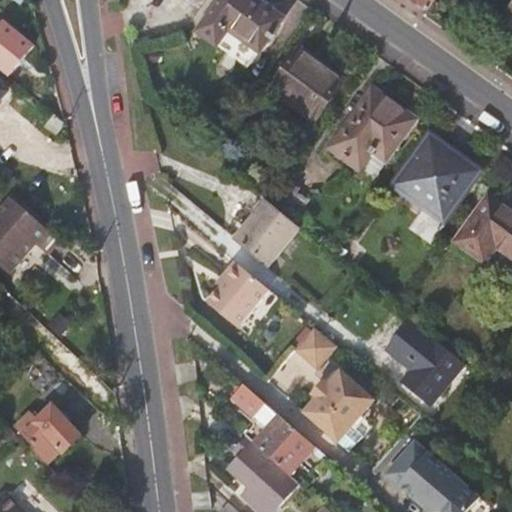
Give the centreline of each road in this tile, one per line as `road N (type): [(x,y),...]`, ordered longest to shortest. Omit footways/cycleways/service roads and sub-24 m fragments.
road 1 (tertiary): [(97,125),(160,511)]
road 2 (unknown): [(132,304),(244,366),(409,511)]
road 3 (tertiary): [(355,0),(511,112)]
road 4 (tertiary): [(53,0),(97,125)]
road 5 (tertiary): [(97,125),(86,0)]
